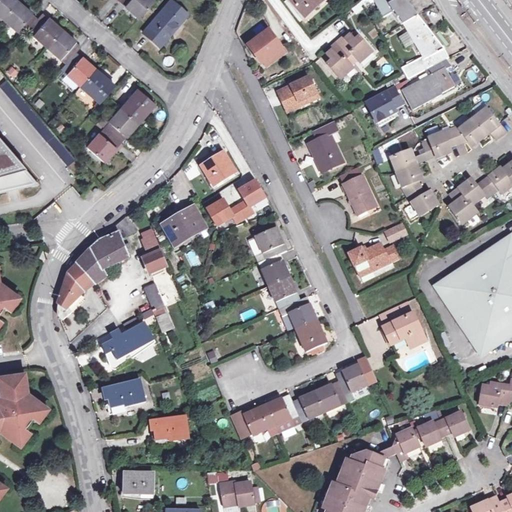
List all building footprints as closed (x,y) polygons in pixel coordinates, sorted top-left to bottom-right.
[(0,0),(0,17),(2,20),(18,3),(14,0),(0,0)] [(153,1),(151,0),(120,0),(119,2),(139,18),(153,1)] [(190,16),(170,0),(169,0),(140,34),(160,51),(190,16)] [(323,0),(289,0),(305,17),(323,0)] [(406,0),(374,0),(385,16),(395,9),(399,17),(400,16),(422,58),(402,68),(408,79),(425,70),(429,76),(410,86),(409,84),(399,89),(411,111),(440,96),(440,95),(455,87),(445,70),(450,66),(445,59),(448,58),(442,48),(439,44),(406,0)] [(18,3),(2,20),(22,36),(27,31),(37,19),(18,3)] [(27,31),(47,48),(61,31),(42,14),(37,19),(27,31)] [(61,31),(47,48),(66,64),(75,53),(80,48),(61,31)] [(281,50),(268,31),(249,46),(262,65),(281,50)] [(328,65),(339,78),(371,50),(359,37),(355,41),(350,36),(345,40),(342,38),(332,49),(332,50),(326,56),(331,61),(328,65)] [(80,87),(95,70),(75,53),(66,64),(61,70),(80,87)] [(114,86),(95,70),(80,87),(99,103),(114,86)] [(308,78),(276,92),(285,112),(298,106),(297,103),(315,94),(308,78)] [(364,103),(375,126),(407,110),(395,87),(364,103)] [(137,90),(120,109),(137,124),(154,105),(137,90)] [(317,98),(315,94),(297,103),(298,106),(317,98)] [(120,109),(103,129),(120,143),(137,124),(120,109)] [(503,137),(486,111),(470,122),(458,130),(457,128),(426,140),(427,143),(419,146),(422,155),(424,160),(432,158),(433,160),(450,154),(447,148),(465,141),(470,148),(488,136),(494,143),(503,137)] [(337,132),(332,123),(313,131),(317,141),(308,145),(321,175),(343,165),(329,135),(337,132)] [(379,127),(371,135),(378,142),(386,135),(379,127)] [(103,162),(120,143),(103,129),(86,147),(103,162)] [(0,139),(0,192),(38,184),(0,139)] [(407,152),(387,160),(397,190),(413,217),(432,207),(430,201),(425,193),(420,196),(412,183),(418,180),(413,165),(410,160),(407,152)] [(213,186),(236,173),(225,153),(202,167),(213,186)] [(305,167),(313,163),(310,155),(301,159),(305,167)] [(424,160),(422,155),(413,159),(415,164),(424,160)] [(450,206),(445,210),(457,227),(473,215),(468,209),(481,199),(483,202),(496,193),(500,198),(511,189),(511,163),(500,173),(498,170),(472,189),(466,181),(445,197),(450,206)] [(377,206),(362,176),(360,177),(356,168),(340,176),(344,184),(343,185),(356,212),(364,209),(366,211),(377,206)] [(241,180),(233,184),(237,191),(244,187),(241,180)] [(81,195),(85,199),(92,192),(89,188),(81,195)] [(176,244),(204,229),(193,208),(165,224),(176,244)] [(137,231),(127,219),(105,237),(106,240),(101,242),(100,242),(99,243),(86,255),(79,262),(77,264),(73,269),(68,274),(61,295),(59,304),(58,307),(58,311),(58,313),(59,319),(60,322),(71,313),(68,309),(82,294),(107,277),(103,270),(130,257),(128,254),(132,252),(128,244),(122,247),(120,241),(137,231)] [(287,307),(307,353),(327,344),(308,298),(302,301),(282,254),(287,251),(275,223),(255,231),(264,254),(267,261),(262,263),(281,310),(287,307)] [(400,226),(384,233),(388,243),(404,235),(400,226)] [(167,265),(151,230),(141,234),(146,247),(145,248),(148,254),(144,256),(151,272),(167,265)] [(383,232),(377,235),(383,249),(389,246),(383,232)] [(511,241),(510,239),(437,287),(482,353),(511,332),(511,241)] [(361,251),(351,256),(360,275),(370,270),(371,273),(390,264),(384,251),(381,245),(366,252),(363,254),(361,251)] [(384,251),(390,264),(398,260),(392,247),(384,251)] [(259,256),(262,263),(267,261),(264,254),(259,256)] [(371,273),(370,270),(360,275),(362,279),(372,274),(371,273)] [(160,308),(165,306),(155,284),(144,289),(153,311),(160,308)] [(0,312),(4,307),(7,309),(17,295),(8,288),(1,289),(0,287),(0,312)] [(21,298),(17,295),(7,309),(11,311),(21,298)] [(408,303),(378,316),(384,327),(413,314),(408,303)] [(160,308),(153,311),(156,317),(162,314),(160,308)] [(413,314),(384,327),(392,344),(405,337),(409,336),(414,346),(425,341),(413,314)] [(114,340),(104,346),(110,364),(117,359),(118,360),(139,349),(140,351),(155,342),(145,323),(123,336),(120,330),(111,334),(114,340)] [(414,346),(409,336),(405,337),(410,348),(414,346)] [(211,364),(217,361),(213,351),(207,354),(211,364)] [(355,361),(336,370),(338,374),(357,365),(355,361)] [(292,395),(245,416),(254,437),(300,416),(303,423),(348,403),(345,396),(368,386),(359,365),(337,375),(339,381),(294,401),(292,395)] [(471,379),(480,375),(477,369),(468,373),(471,379)] [(0,429),(8,435),(9,440),(16,445),(26,432),(24,430),(33,419),(35,421),(45,407),(38,401),(31,402),(25,396),(26,394),(25,387),(21,387),(19,374),(0,377),(0,392),(1,398),(0,399),(0,429)] [(141,381),(107,389),(111,409),(125,405),(126,408),(146,402),(141,381)] [(489,394),(482,393),(479,412),(496,415),(497,410),(506,412),(507,405),(511,406),(511,388),(510,388),(509,394),(489,391),(489,394)] [(49,411),(45,407),(35,421),(39,424),(49,411)] [(239,413),(231,416),(237,432),(245,429),(239,413)] [(433,424),(419,430),(424,441),(427,449),(442,442),(441,440),(452,435),(455,441),(470,434),(462,415),(434,427),(433,424)] [(186,417),(151,422),(154,444),(189,439),(186,417)] [(412,432),(411,430),(395,437),(397,441),(394,442),(392,446),(395,453),(398,462),(405,459),(404,455),(418,449),(416,444),(412,432)] [(424,441),(419,430),(412,432),(416,444),(424,441)] [(26,432),(16,445),(21,449),(31,435),(26,432)] [(395,453),(392,446),(373,454),(383,458),(395,453)] [(362,511),(368,498),(372,499),(383,470),(380,468),(383,458),(373,454),(364,451),(352,457),(349,463),(345,462),(336,487),(332,486),(322,511),(324,511),(362,511)] [(227,472),(207,475),(208,485),(229,482),(227,472)] [(125,474),(125,495),(154,495),(154,474),(125,474)] [(221,485),(224,506),(239,504),(240,506),(255,504),(251,482),(237,484),(236,481),(221,485)] [(488,503),(472,511),(511,511),(511,497),(508,499),(509,502),(500,506),(499,503),(490,507),(488,503)]
